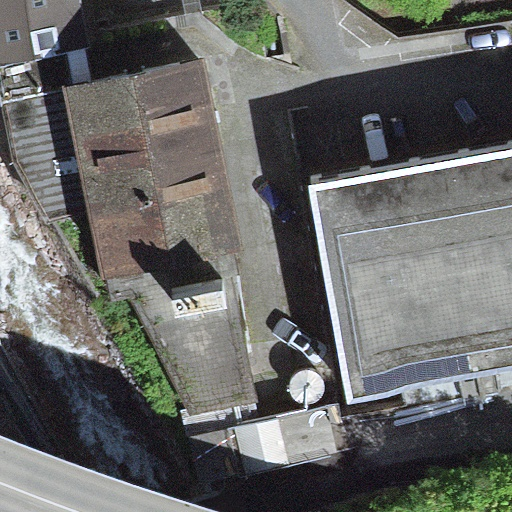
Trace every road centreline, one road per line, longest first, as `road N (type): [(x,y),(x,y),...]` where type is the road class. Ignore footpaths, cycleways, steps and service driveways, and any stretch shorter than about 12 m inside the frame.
road 1 (residential): [(227,511),(416,451),(511,445)]
road 2 (unknown): [(283,0),(346,66),(413,89),(511,90)]
road 3 (primary): [(118,511),(0,470)]
